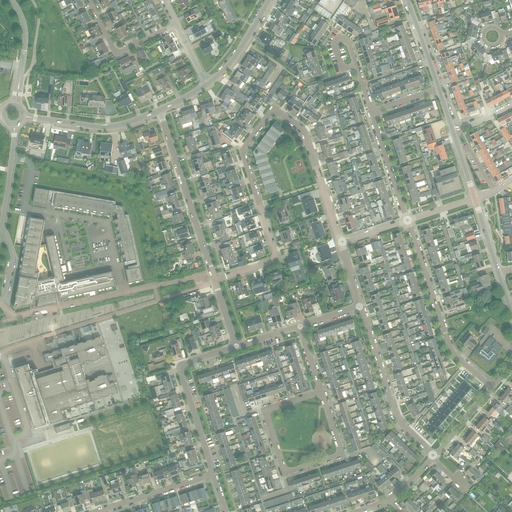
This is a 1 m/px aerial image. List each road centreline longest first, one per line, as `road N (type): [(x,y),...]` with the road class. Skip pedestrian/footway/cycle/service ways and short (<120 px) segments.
road 1 (residential): [(213,278),(270,261),(242,155),(272,108),(282,115)]
road 2 (residential): [(321,390),(263,409),(284,476),(345,456)]
road 3 (residential): [(491,387),(451,354),(407,221)]
road 4 (residential): [(213,278),(158,111)]
road 5 (residential): [(210,475),(179,368),(235,346)]
road 6 (residential): [(432,455),(394,418),(359,307)]
road 7 (residential): [(340,242),(304,133),(282,115)]
road 8 (tertiary): [(23,117),(109,128),(158,111)]
road 9 (residential): [(175,24),(118,53),(88,0)]
